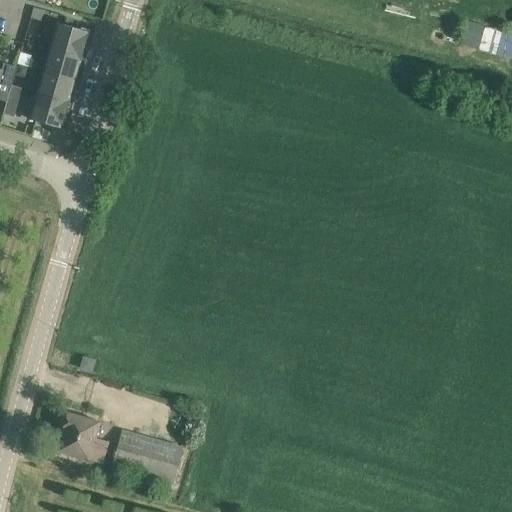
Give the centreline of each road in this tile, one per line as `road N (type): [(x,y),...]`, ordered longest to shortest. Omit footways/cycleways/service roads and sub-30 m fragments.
road 1 (tertiary): [(0,477),(83,178)]
road 2 (unclassified): [(83,178),(135,0)]
